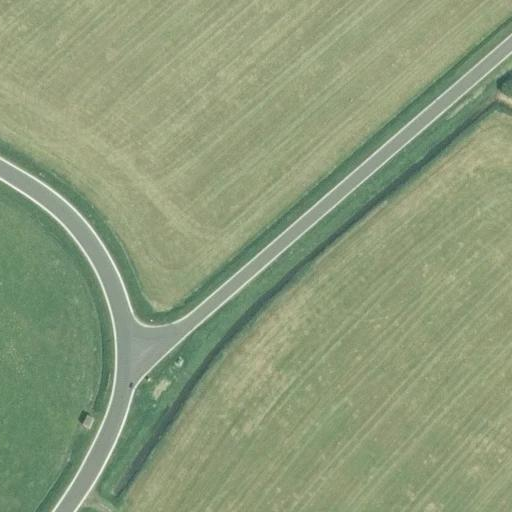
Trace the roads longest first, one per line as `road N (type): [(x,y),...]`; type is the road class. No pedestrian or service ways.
road 1 (unclassified): [(126,350),(188,325),(511,45)]
road 2 (tertiary): [(126,350),(115,296),(91,248),(48,202),(0,171)]
road 3 (tertiary): [(64,511),(113,421),(126,350)]
